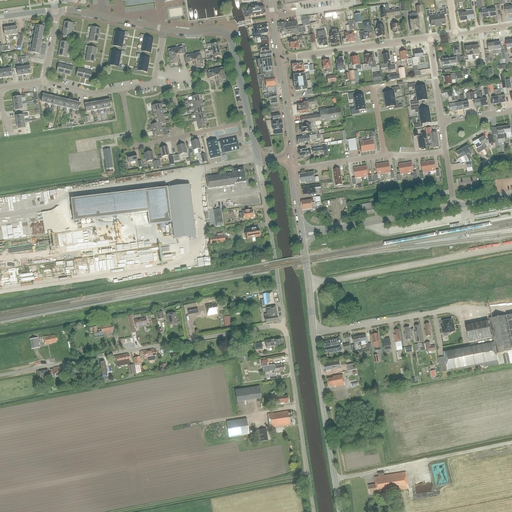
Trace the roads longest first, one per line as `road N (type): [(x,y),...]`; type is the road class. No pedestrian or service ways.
road 1 (unclassified): [(282,325),(0,374)]
road 2 (track): [(308,474),(118,511)]
road 3 (unclassified): [(313,511),(282,325)]
road 4 (tertiary): [(339,511),(312,331)]
road 5 (residential): [(249,122),(133,146),(121,88)]
road 6 (unclassified): [(282,325),(257,161)]
road 7 (unclassified): [(301,233),(453,206)]
road 8 (tertiary): [(249,122),(228,35),(164,28)]
road 9 (residential): [(279,59),(430,37)]
road 10 (residential): [(312,331),(462,309)]
